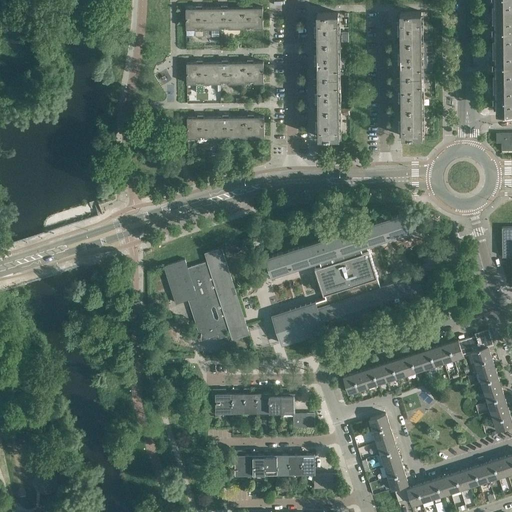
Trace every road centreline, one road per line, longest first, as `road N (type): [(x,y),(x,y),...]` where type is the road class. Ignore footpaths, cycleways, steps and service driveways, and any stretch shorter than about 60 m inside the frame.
road 1 (tertiary): [(0,269),(291,181)]
road 2 (residential): [(511,438),(415,469),(388,402),(338,415)]
road 3 (unclassified): [(499,306),(330,360),(326,378)]
road 4 (unclassified): [(291,181),(290,0)]
road 5 (unclassified): [(386,179),(383,9)]
road 6 (residential): [(225,504),(337,504),(364,496)]
road 7 (residential): [(210,442),(344,435)]
